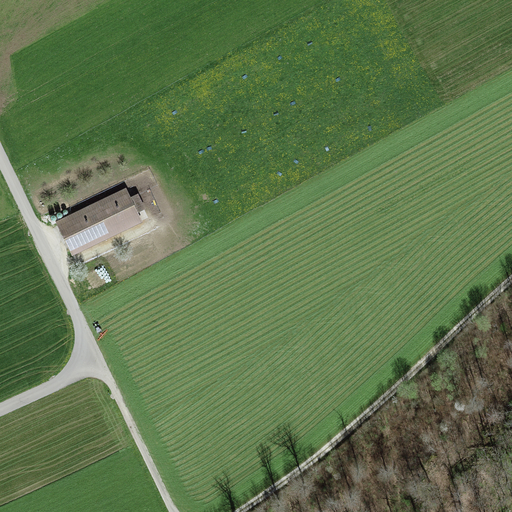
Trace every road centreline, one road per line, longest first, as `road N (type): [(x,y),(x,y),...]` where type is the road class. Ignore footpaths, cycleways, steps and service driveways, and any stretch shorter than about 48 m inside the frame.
road 1 (track): [(232,511),(511,271)]
road 2 (unclassified): [(0,156),(98,361),(0,407)]
road 3 (track): [(98,361),(176,511)]
